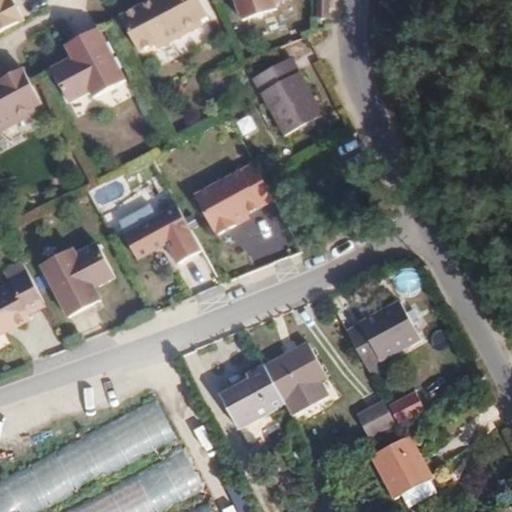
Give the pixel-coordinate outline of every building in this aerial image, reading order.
[(0,0),(0,33),(24,20),(13,0),(0,0)] [(154,0),(121,17),(140,52),(155,45),(158,49),(204,25),(202,20),(209,16),(200,0),(154,0)] [(237,0),(244,22),(279,12),(277,5),(293,0),(237,0)] [(318,1),(317,19),(328,20),(329,1),(318,1)] [(127,81),(99,29),(74,43),(81,55),(52,70),(71,104),(92,92),(95,99),(127,81)] [(325,116),(294,59),(255,80),(286,138),(325,116)] [(42,105),(24,69),(0,81),(0,132),(37,113),(35,108),(42,105)] [(265,183),(276,177),(267,162),(257,167),(265,183)] [(273,197),(265,183),(257,167),(256,166),(195,199),(211,229),(273,197)] [(191,232),(180,208),(160,219),(154,207),(131,219),(138,231),(127,237),(138,260),(191,232)] [(138,231),(131,219),(123,223),(127,237),(138,231)] [(41,265),(69,316),(93,303),(87,291),(115,276),(97,243),(76,254),(73,248),(41,265)] [(32,315),(49,306),(25,262),(7,272),(12,283),(0,289),(0,338),(33,320),(32,315)] [(422,325),(415,312),(408,315),(402,305),(347,333),(369,371),(422,343),(416,329),(422,325)] [(309,343),(266,367),(285,402),(328,379),(309,343)] [(285,402),(266,367),(219,393),(240,429),(286,405),(285,402)] [(399,426),(427,412),(417,392),(389,406),(399,426)] [(162,406),(0,476),(0,511),(34,511),(180,448),(162,406)] [(375,438),(394,428),(385,412),(366,422),(375,438)] [(244,432),(251,444),(268,435),(261,423),(244,432)] [(434,480),(411,435),(373,457),(402,511),(403,511),(430,498),(424,486),(434,480)] [(186,453),(67,511),(165,511),(205,492),(186,453)]
